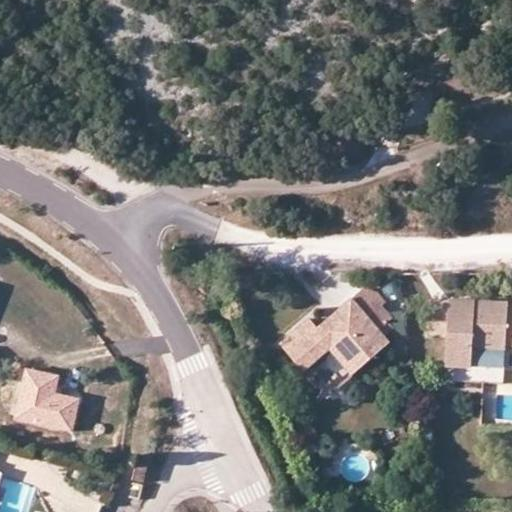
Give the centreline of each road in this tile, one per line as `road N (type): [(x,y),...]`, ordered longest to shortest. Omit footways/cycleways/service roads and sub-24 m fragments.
road 1 (residential): [(162,204),(206,186),(305,188),(385,170),(511,122)]
road 2 (residential): [(162,204),(220,237),(300,251),(511,253)]
road 3 (tertiary): [(225,446),(169,312),(110,241)]
road 4 (tertiary): [(110,241),(51,195),(0,169)]
